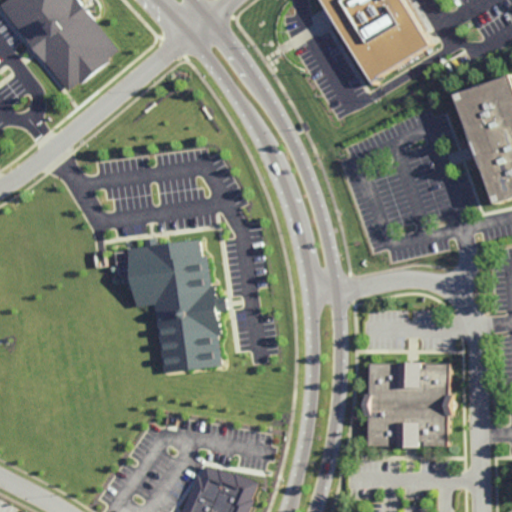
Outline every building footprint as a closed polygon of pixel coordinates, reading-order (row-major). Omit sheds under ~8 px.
[(83,0),(123,49),(112,58),(114,61),(85,84),(82,81),(71,90),(3,4),(8,0),(83,0)] [(411,0),(438,44),(386,76),(387,78),(378,83),(328,0),(411,0)] [(511,200),(503,204),(491,168),(488,169),(481,160),(477,151),(475,143),(475,130),(478,129),(465,92),(511,76),(511,200)] [(132,250),(147,248),(146,241),(158,240),(159,247),(201,241),(203,256),(207,256),(212,288),(215,287),(217,298),(224,297),(226,311),(218,312),(221,335),(217,335),(221,364),(167,371),(158,302),(139,305),(132,250)] [(425,364),(453,364),(453,395),(457,395),(457,417),(453,417),(453,447),(424,447),(424,449),(401,449),(401,446),(372,447),(372,416),(368,416),(368,395),(372,395),(372,364),(401,364),(401,362),(425,362),(425,364)] [(248,511),(259,484),(203,463),(183,511),(248,511)]
